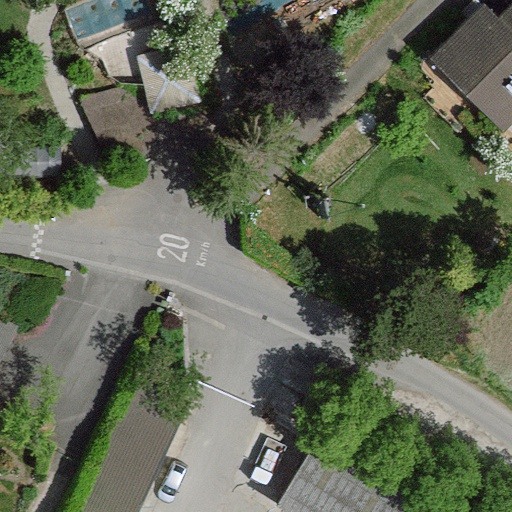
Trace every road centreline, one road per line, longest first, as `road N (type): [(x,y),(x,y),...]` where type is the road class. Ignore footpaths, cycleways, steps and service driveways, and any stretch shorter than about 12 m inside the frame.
road 1 (residential): [(0,230),(201,272),(411,368),(511,429)]
road 2 (unknown): [(201,272),(316,91),(418,0)]
